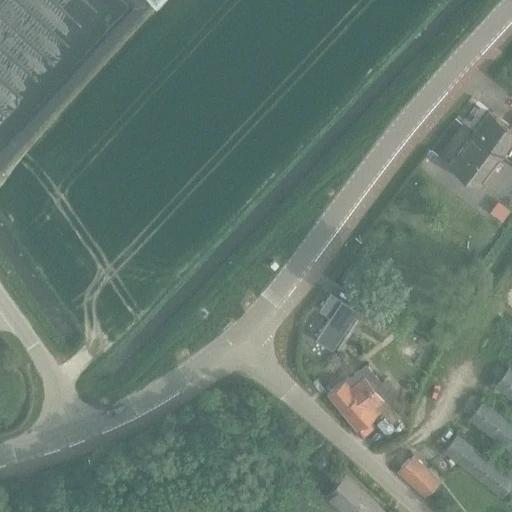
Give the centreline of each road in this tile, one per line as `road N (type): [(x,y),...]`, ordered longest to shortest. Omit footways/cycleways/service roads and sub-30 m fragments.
road 1 (unclassified): [(235,345),(426,100),(511,9)]
road 2 (unclassified): [(419,511),(235,345)]
road 3 (unclassified): [(86,431),(150,402),(235,345)]
road 4 (unclassified): [(86,431),(0,304)]
